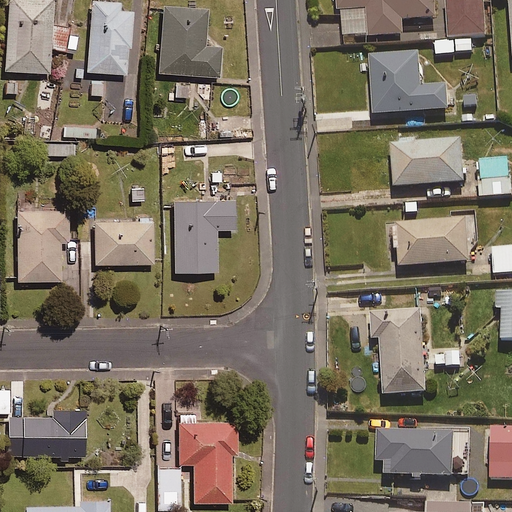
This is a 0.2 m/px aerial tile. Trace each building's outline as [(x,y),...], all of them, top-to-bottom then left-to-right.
[(50,0),(4,0),(0,66),(46,70),(48,45),(63,46),(65,23),(49,22),(50,0)] [(116,0),(87,0),(84,68),(126,70),(129,8),(116,7),(116,0)] [(435,17),(434,0),(336,0),(337,9),(341,9),(343,37),(403,33),(402,19),(435,17)] [(486,35),(482,0),(446,0),(450,41),(435,42),(436,54),(472,51),(470,37),(486,35)] [(204,4),(160,2),(156,70),(216,73),(218,43),(202,43),(204,4)] [(422,86),(420,51),(370,55),(374,113),(448,108),(446,84),(422,86)] [(169,82),(169,97),(174,97),(174,101),(182,101),(182,97),(187,97),(187,82),(169,82)] [(94,127),(62,125),(62,134),(93,136),(94,127)] [(464,181),(461,139),(392,143),(394,185),(464,181)] [(72,142),(42,141),(42,153),(71,154),(72,142)] [(254,156),(211,158),(211,169),(200,170),(201,193),(230,192),(229,184),(255,183),(254,156)] [(508,157),(479,160),(482,196),(511,194),(508,157)] [(231,225),(230,195),(171,197),(173,268),(214,267),(213,226),(231,225)] [(65,238),(65,206),(12,207),(14,278),(58,277),(57,239),(65,238)] [(92,261),(151,260),(150,213),(135,213),(135,217),(91,218),(92,261)] [(468,261),(466,218),(398,223),(400,265),(468,261)] [(511,272),(511,246),(493,247),(494,273),(511,272)] [(511,284),(498,284),(497,308),(502,308),(501,339),(511,339),(511,284)] [(424,369),(423,355),(420,309),(370,312),(372,337),(379,336),(383,394),(426,391),(424,369)] [(459,352),(423,355),(424,369),(460,366),(459,352)] [(65,453),(83,453),(83,405),(46,405),(46,414),(8,413),(7,453),(53,453),(53,460),(65,460),(65,453)] [(234,418),(174,419),(174,461),(191,461),(191,499),(228,499),(228,450),(234,450),(234,418)] [(511,427),(491,427),(490,478),(511,478),(511,427)] [(422,478),(422,475),(453,476),(454,431),(377,430),(376,460),(384,460),(384,474),(412,475),(412,477),(422,478)] [(177,466),(154,466),(155,508),(178,508),(177,466)] [(105,511),(105,497),(76,497),(76,503),(23,503),(23,511),(105,511)] [(483,511),(483,503),(426,503),(425,511),(483,511)]
